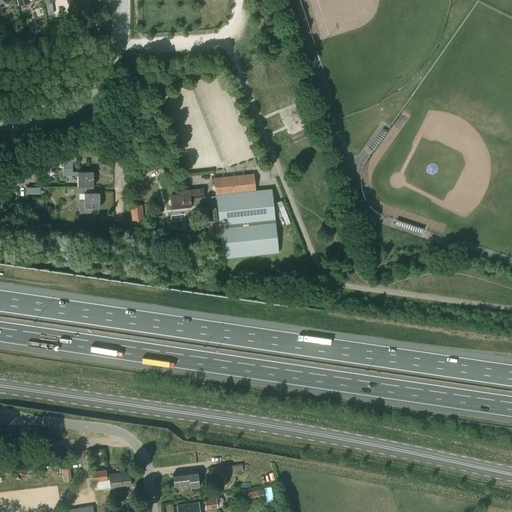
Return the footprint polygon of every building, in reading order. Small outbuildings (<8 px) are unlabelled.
[(0,0),(0,9),(0,7),(0,2),(8,0),(0,0)] [(44,0),(45,2),(46,2),(47,10),(53,9),(52,1),(54,1),(53,0),(44,0)] [(88,1),(72,2),(73,15),(88,14),(88,1)] [(72,150),(41,151),(41,159),(63,159),(63,176),(72,176),(72,150)] [(93,171),(77,171),(77,186),(93,186),(93,171)] [(253,173),(213,178),(215,195),(255,190),(253,173)] [(77,186),(74,186),(74,193),(84,193),(84,200),(79,200),(79,212),(91,212),(91,208),(99,208),(99,192),(93,192),(93,186),(77,186)] [(181,194),(170,195),(171,208),(191,205),(200,205),(204,207),(206,227),(212,226),(213,235),(209,235),(209,240),(219,239),(215,196),(203,197),(202,189),(181,191),(181,194)] [(133,221),(143,220),(142,206),(132,207),(133,221)] [(190,432),(163,436),(166,452),(192,448),(190,432)] [(222,466),(208,468),(209,476),(223,474),(222,466)] [(70,469),(62,470),(63,482),(71,481),(70,469)] [(105,469),(91,471),(93,481),(107,479),(105,469)] [(197,470),(172,473),(174,486),(190,484),(190,488),(199,487),(198,483),(198,481),(197,470)] [(128,471),(108,474),(110,487),(130,485),(128,471)] [(204,501),(176,505),(177,511),(199,511),(199,509),(217,507),(216,498),(204,499),(204,501)]
